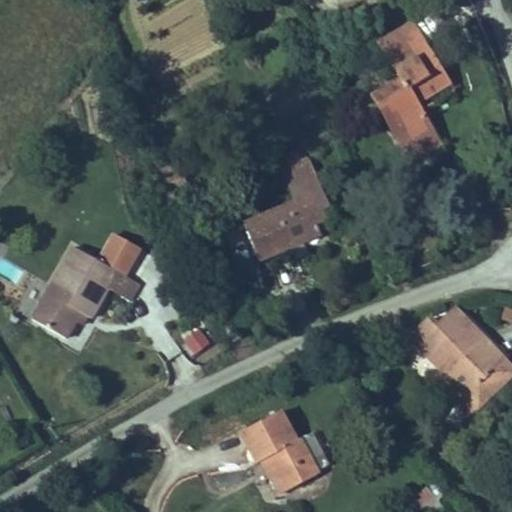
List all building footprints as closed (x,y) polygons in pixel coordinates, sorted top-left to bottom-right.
[(417,11),(381,31),(399,65),(375,79),(414,150),(446,131),(427,97),(423,100),(418,91),(451,72),(417,11)] [(451,72),(418,91),(423,100),(427,97),(456,81),(451,72)] [(118,109),(101,111),(104,137),(121,135),(118,109)] [(275,165),(287,192),(244,210),(260,250),(320,226),(315,215),(332,208),(308,151),(299,155),(295,143),(277,150),(282,163),(275,165)] [(77,242),(49,296),(41,312),(75,332),(87,308),(99,314),(124,266),(77,242)] [(49,296),(29,284),(15,312),(35,324),(41,312),(49,296)] [(437,319),(429,310),(403,334),(458,394),(445,406),(460,423),(511,375),(511,366),(454,303),(437,319)] [(252,444),(257,442),(267,437),(283,470),(312,455),(295,421),(289,424),(273,392),(235,411),(252,444)] [(267,437),(257,442),(274,475),(283,470),(267,437)] [(407,499),(414,511),(435,511),(442,508),(429,487),(407,499)]
